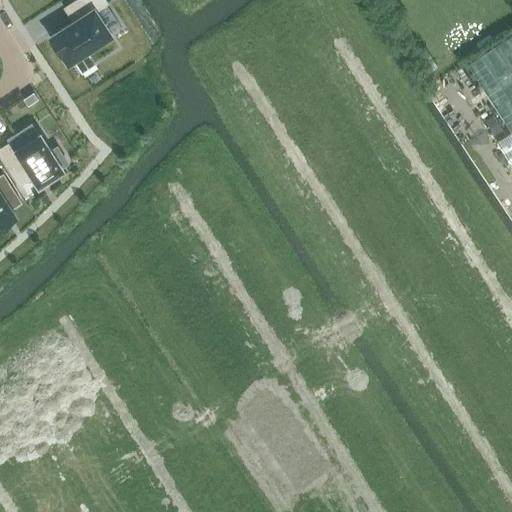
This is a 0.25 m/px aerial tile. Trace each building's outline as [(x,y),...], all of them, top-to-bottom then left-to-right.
[(74,22),(50,37),(61,54),(63,52),(69,61),(73,58),(82,72),(95,63),(87,49),(109,35),(94,11),(107,2),(105,0),(75,0),(64,7),(74,22)] [(34,92),(23,98),(28,105),(38,99),(34,92)] [(511,130),(494,143),(511,170),(511,130)] [(10,142),(0,148),(0,153),(19,184),(32,176),(38,186),(47,181),(47,180),(63,170),(61,166),(67,162),(57,146),(51,150),(40,133),(39,133),(16,148),(11,141),(10,142)] [(0,229),(6,225),(5,223),(13,217),(15,216),(10,208),(21,201),(3,173),(0,175),(0,229)]
